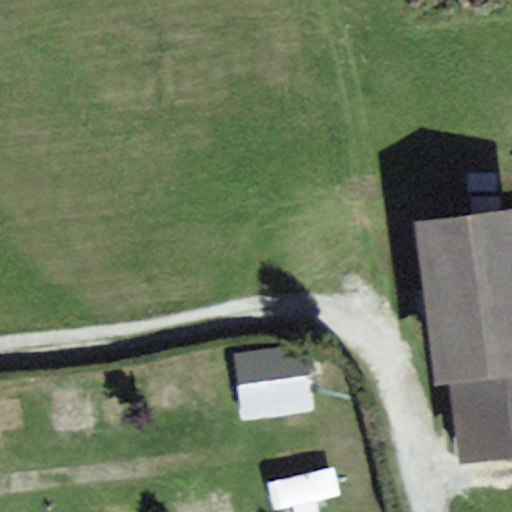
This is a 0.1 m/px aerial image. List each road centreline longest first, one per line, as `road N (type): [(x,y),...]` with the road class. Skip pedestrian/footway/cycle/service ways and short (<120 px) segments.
road 1 (residential): [(430,511),(381,353),(340,312),(261,310),(0,348)]
road 2 (track): [(0,485),(160,466)]
